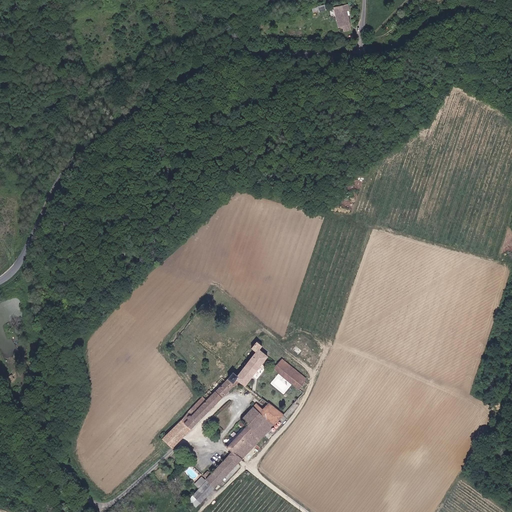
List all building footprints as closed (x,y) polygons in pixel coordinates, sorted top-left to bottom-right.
[(312,7),(313,13),(327,10),(326,4),(312,7)] [(334,9),(339,28),(349,25),(346,11),(348,11),(347,6),(334,9)] [(320,355),(301,338),(292,349),(311,365),(320,355)] [(264,369),(265,364),(262,361),(266,355),(259,349),(261,346),(255,341),(250,347),(255,350),(235,374),(231,371),(225,377),(227,378),(235,384),(239,379),(245,384),(254,373),(257,376),(260,374),(264,369)] [(277,364),(302,384),(305,377),(282,358),(277,364)] [(299,389),(302,384),(277,364),(274,368),(299,389)] [(220,375),(210,387),(161,438),(173,447),(235,384),(227,378),(225,379),(220,375)] [(273,425),(283,415),(269,402),(262,409),(256,403),(253,406),(266,418),(273,425)] [(242,458),(273,425),(266,418),(253,406),(241,418),(247,424),(227,446),(232,451),(242,458)] [(228,454),(237,462),(239,461),(242,458),(232,451),(229,453),(228,454)] [(195,507),(237,462),(228,454),(205,478),(209,481),(189,501),(195,507)]
